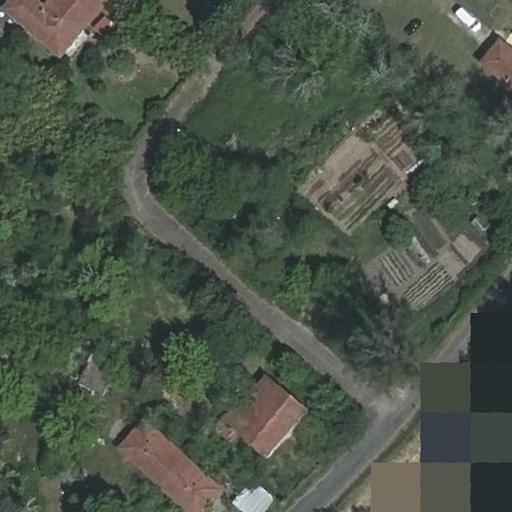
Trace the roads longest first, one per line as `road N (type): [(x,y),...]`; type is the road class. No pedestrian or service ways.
road 1 (residential): [(285,0),(127,196),(405,416)]
road 2 (residential): [(511,286),(405,416)]
road 3 (residential): [(405,416),(308,511)]
